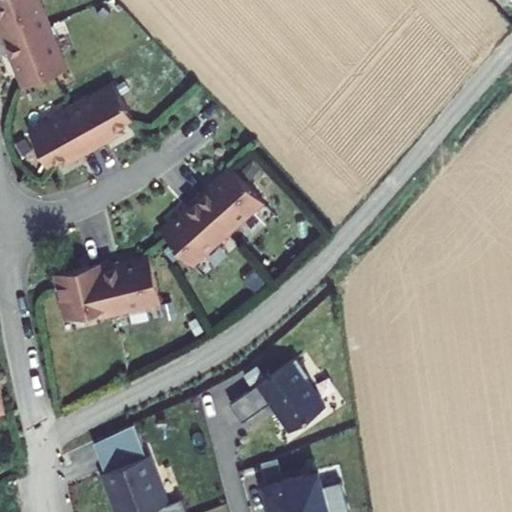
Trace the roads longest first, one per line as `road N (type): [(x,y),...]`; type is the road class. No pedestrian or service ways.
road 1 (unclassified): [(40,437),(247,328),(345,238)]
road 2 (track): [(345,238),(511,45)]
road 3 (residential): [(200,132),(85,205),(0,217)]
road 4 (residential): [(0,222),(40,437)]
